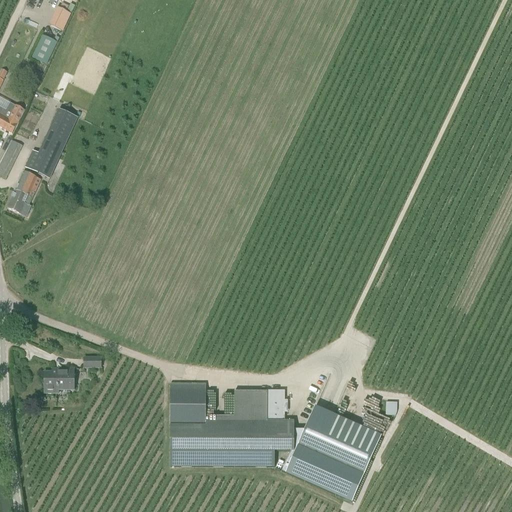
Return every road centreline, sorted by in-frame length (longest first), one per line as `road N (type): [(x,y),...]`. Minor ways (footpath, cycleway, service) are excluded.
road 1 (track): [(504,0),(344,335)]
road 2 (track): [(511,464),(409,401),(361,395),(355,372),(339,372)]
road 3 (unclassified): [(18,511),(0,304)]
